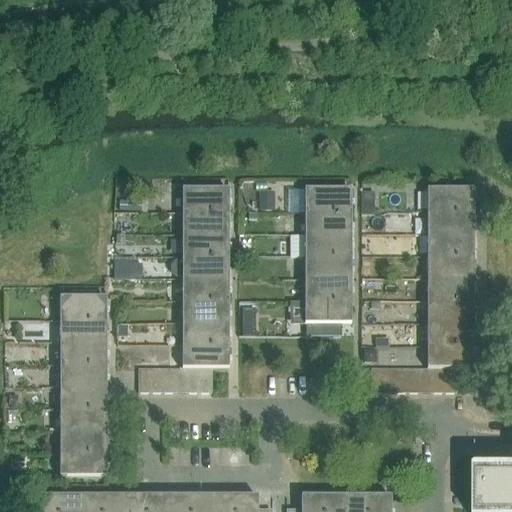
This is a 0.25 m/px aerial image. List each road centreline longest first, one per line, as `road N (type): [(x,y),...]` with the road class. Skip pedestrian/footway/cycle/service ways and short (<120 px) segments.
road 1 (residential): [(148,477),(270,477),(270,410)]
road 2 (residential): [(433,435),(433,410),(270,410)]
road 3 (residential): [(270,410),(148,410)]
